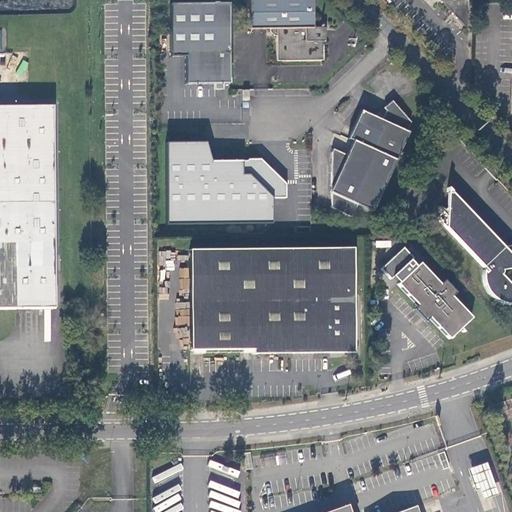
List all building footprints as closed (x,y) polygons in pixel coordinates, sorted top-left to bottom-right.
[(272,34),(272,60),(322,60),(322,41),(324,41),(312,27),(311,0),(248,0),(249,27),(266,27),(266,30),(270,35),(272,34)] [(438,0),(464,27),(465,0),(438,0)] [(173,2),(172,53),(187,54),(187,82),(230,83),(232,3),(173,2)] [(27,52),(0,52),(0,83),(28,82),(27,52)] [(409,122),(390,99),(380,108),(383,112),(379,119),(358,110),(344,138),(349,140),(343,155),(330,149),(329,151),(330,207),(352,217),(357,204),(372,211),(408,132),(406,132),(409,125),(409,122)] [(0,307),(54,307),(52,106),(0,106),(0,307)] [(166,226),(257,224),(279,179),(259,160),(247,160),(245,161),(222,162),(208,162),(207,162),(195,143),(165,144),(166,226)] [(511,246),(508,247),(504,243),(451,186),(451,208),(442,215),(488,267),(487,274),(486,280),(488,286),(491,292),(496,298),(502,301),(509,304),(511,303),(511,246)] [(353,248),(190,250),(191,350),(253,350),(253,354),(355,353),(353,248)] [(434,318),(454,339),(475,319),(455,298),(459,294),(448,283),(444,287),(407,249),(384,269),(421,307),(418,310),(430,322),(434,318)] [(469,467),(479,500),(498,494),(489,462),(469,467)] [(240,511),(242,492),(210,479),(209,511),(240,511)]
